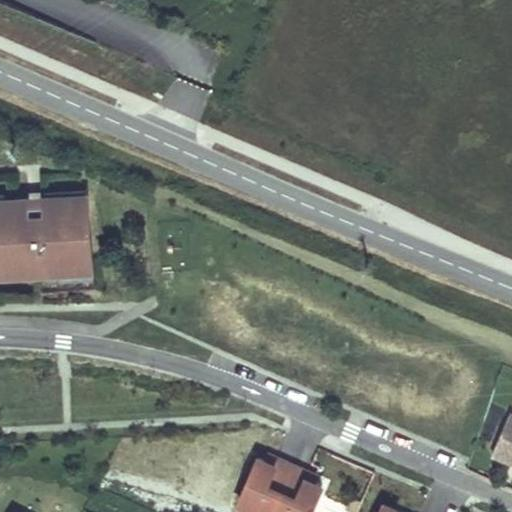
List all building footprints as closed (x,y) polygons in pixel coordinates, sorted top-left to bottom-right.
[(68,202),(68,206),(93,204),(93,194),(67,196),(68,202)] [(0,199),(0,209),(15,209),(15,199),(0,199)] [(15,209),(0,209),(0,271),(8,271),(9,280),(35,278),(35,277),(58,276),(58,277),(83,276),(82,267),(97,265),(93,204),(68,206),(68,202),(48,203),(49,221),(35,222),(35,203),(15,205),(15,209)] [(35,203),(35,222),(49,221),(48,203),(35,203)] [(161,269),(191,269),(190,221),(160,221),(161,269)] [(98,280),(97,265),(82,267),(83,276),(83,281),(98,280)] [(9,280),(8,271),(0,271),(0,285),(9,285),(9,280)] [(511,428),(496,466),(511,472),(511,428)] [(304,485),(313,488),(316,481),(307,477),(304,485)] [(358,511),(360,509),(352,505),(344,502),(346,495),(316,481),(313,488),(304,485),(295,481),(281,511),(358,511)] [(355,499),(346,495),(344,502),(352,505),(355,499)]
